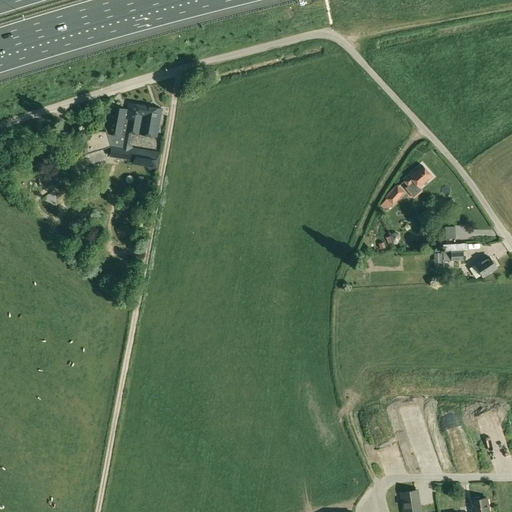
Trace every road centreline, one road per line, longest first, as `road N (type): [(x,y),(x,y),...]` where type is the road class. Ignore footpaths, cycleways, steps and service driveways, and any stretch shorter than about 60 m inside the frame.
road 1 (unclassified): [(511,243),(440,147),(329,35),(182,68),(0,125)]
road 2 (track): [(98,511),(182,68)]
road 3 (motorway): [(0,42),(145,0)]
